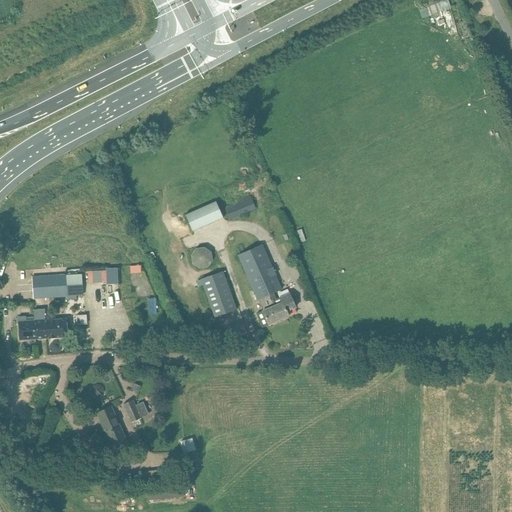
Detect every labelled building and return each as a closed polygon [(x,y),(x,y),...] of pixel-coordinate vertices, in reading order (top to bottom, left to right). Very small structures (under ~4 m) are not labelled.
[(427,8),(420,11),(422,18),(441,12),(438,3),(427,7),(427,8)] [(220,202),(182,216),(186,229),(220,217),(221,221),(249,211),(246,201),(223,210),(220,202)] [(263,244),(238,255),(261,307),(254,309),(262,327),(288,316),(286,311),(297,307),(291,293),(281,297),(277,298),(274,292),(282,288),(263,244)] [(212,259),(212,258),(212,256),(211,253),(209,250),(206,248),(202,247),(199,247),(197,248),(196,248),(194,250),(192,251),(191,253),(190,255),(190,258),(190,260),(191,262),(193,265),(196,268),(200,269),(204,268),(206,267),(208,266),(210,265),(211,262),(212,259)] [(141,266),(130,266),(130,271),(133,270),(134,274),(141,274),(141,266)] [(89,286),(107,285),(106,270),(89,271),(89,286)] [(223,271),(200,279),(201,282),(202,284),(203,285),(214,318),(217,317),(237,310),(231,294),(223,271)] [(83,295),(82,275),(30,278),(31,298),(83,295)] [(148,298),(148,314),(156,314),(156,298),(148,298)] [(75,304),(77,329),(87,328),(86,318),(85,318),(84,304),(75,304)] [(96,324),(106,323),(103,307),(94,309),(96,324)] [(39,321),(35,321),(37,339),(47,338),(47,327),(42,328),(41,320),(47,320),(46,311),(44,311),(44,309),(38,309),(39,316),(39,321)] [(47,320),(41,320),(42,328),(47,327),(47,338),(67,337),(66,319),(53,320),(52,311),(46,311),(47,320)] [(26,316),(18,317),(18,322),(19,340),(37,339),(35,321),(34,321),(26,321),(26,316)] [(241,322),(225,327),(229,340),(246,334),(241,322)] [(98,384),(97,384),(96,384),(95,384),(95,385),(94,385),(93,386),(92,386),(92,387),(91,388),(91,389),(91,390),(91,391),(91,392),(91,393),(92,394),(92,395),(93,395),(93,396),(94,396),(95,396),(95,397),(96,397),(97,397),(98,397),(99,397),(100,397),(100,396),(101,396),(101,395),(102,395),(103,394),(103,393),(104,392),(104,391),(104,390),(104,389),(103,388),(103,387),(102,386),(101,386),(101,385),(100,385),(99,384),(98,384)] [(131,390),(138,393),(140,386),(134,384),(131,390)] [(135,406),(132,400),(123,404),(131,422),(141,418),(140,418),(146,415),(147,413),(143,404),(141,403),(135,406)] [(126,441),(111,406),(96,412),(112,447),(126,441)] [(193,439),(181,443),(184,454),(196,451),(193,439)]
